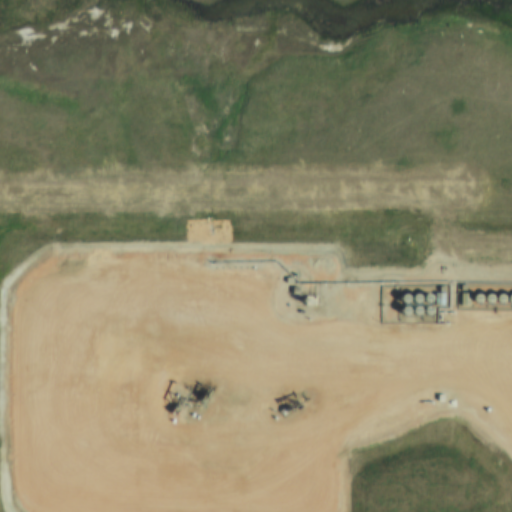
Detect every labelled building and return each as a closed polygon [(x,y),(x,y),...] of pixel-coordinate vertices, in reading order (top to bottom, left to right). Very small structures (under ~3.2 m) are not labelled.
[(476,301),(475,302),(473,302),(472,301),(471,300),(470,299),(469,298),(470,296),(470,295),(471,294),(472,293),(474,293),(475,293),(477,294),(478,295),(478,297),(478,298),(478,299),(477,301),(476,301)] [(488,301),(486,302),(485,302),(483,301),(482,300),(482,299),(481,298),(481,296),(482,295),(483,294),(484,293),(486,293),(487,293),(488,294),(489,295),(490,297),(490,298),(490,299),(489,301),(488,301)] [(402,302),(401,303),(399,303),(398,302),(397,301),(396,300),(396,299),(396,297),(396,296),(397,295),(399,294),(400,294),(402,294),(403,295),(404,296),(404,298),(405,299),(404,300),(403,302),(402,302)] [(500,302),(498,303),(497,303),(495,302),(494,301),(494,300),(493,299),(493,297),(494,296),(495,295),(496,294),(498,294),(499,294),(500,295),(501,296),(502,297),(502,299),(502,300),(501,301),(500,302)] [(414,303),(413,304),(411,304),(410,303),(409,302),(408,301),(408,300),(408,298),(408,297),(409,296),(411,295),(412,295),(414,295),(415,296),(416,297),(416,298),(417,300),(416,301),(415,302),(414,303)] [(426,303),(425,303),(423,303),(422,303),(421,302),(420,301),(420,299),(420,298),(420,297),(421,296),(423,295),(424,295),(425,295),(427,296),(428,297),(428,298),(428,300),(428,301),(427,302),(426,303)] [(426,314),(425,315),(423,315),(422,314),(421,313),(420,312),(420,311),(420,309),(420,308),(421,307),(423,306),(424,306),(426,306),(427,307),(428,308),(429,310),(429,311),(428,312),(427,314),(426,314)] [(415,315),(414,316),(413,316),(411,315),(410,314),(409,313),(409,312),(409,310),(410,309),(411,308),(412,307),(413,307),(415,307),(416,308),(417,309),(418,310),(418,312),(417,313),(417,314),(415,315)] [(401,316),(400,317),(398,317),(397,316),(396,315),(395,314),(395,313),(395,311),(395,310),(396,309),(398,308),(399,308),(400,308),(402,309),(403,310),(403,312),(403,313),(403,314),(402,316),(401,316)]
